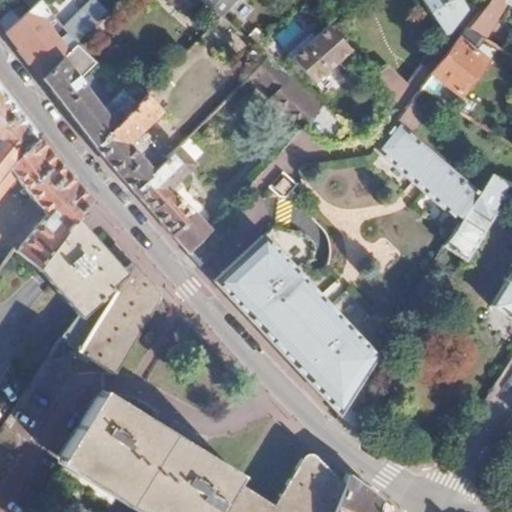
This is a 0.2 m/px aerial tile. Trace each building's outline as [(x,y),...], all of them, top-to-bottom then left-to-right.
[(17,18),(3,30),(39,76),(68,45),(74,40),(64,28),(40,0),(38,0),(32,6),(17,18)] [(32,6),(26,0),(19,0),(8,10),(17,18),(32,6)] [(106,5),(101,0),(91,0),(64,28),(74,40),(106,5)] [(231,0),(205,0),(220,13),(231,0)] [(423,0),(444,35),(460,14),(452,0),(423,0)] [(452,0),(460,14),(464,9),(459,0),(452,0)] [(17,18),(8,10),(0,17),(0,25),(3,30),(17,18)] [(282,53),(304,31),(291,19),(270,41),(282,53)] [(314,35),(310,32),(287,52),(311,79),(349,48),(327,24),(314,35)] [(267,37),(255,25),(245,35),(257,45),(267,37)] [(485,59),(456,37),(429,72),(458,92),(485,59)] [(68,45),(39,76),(94,146),(146,91),(130,75),(119,87),(107,97),(88,71),(78,80),(65,62),(75,53),(68,45)] [(274,90),(268,96),(295,122),(299,125),(321,101),(267,54),(247,74),(255,81),(260,76),(274,90)] [(386,63),(373,75),(395,99),(400,92),(405,85),(386,63)] [(0,175),(36,132),(0,86),(0,175)] [(160,106),(146,91),(94,146),(133,191),(153,170),(128,143),(160,106)] [(299,125),(301,126),(324,150),(340,147),(339,137),(349,126),(321,101),(299,125)] [(401,108),(394,117),(408,130),(415,121),(401,108)] [(394,117),(374,143),(413,178),(425,188),(460,219),(478,190),(477,189),(464,178),(408,130),(394,117)] [(0,190),(12,176),(45,217),(17,251),(36,267),(75,217),(82,209),(89,200),(36,132),(0,175),(0,190)] [(153,170),(133,191),(189,254),(207,228),(174,192),(181,184),(175,178),(191,161),(176,147),(153,170)] [(488,173),(473,164),(464,178),(477,189),(488,173)] [(477,189),(478,190),(460,219),(451,233),(443,246),(463,258),(509,186),(488,173),(477,189)] [(75,217),(36,267),(44,275),(66,301),(77,313),(59,340),(77,351),(125,272),(123,270),(106,251),(83,226),(75,217)] [(258,237),(247,247),(212,280),(250,323),(292,273),(258,237)] [(155,290),(130,263),(123,270),(125,272),(77,351),(86,356),(111,371),(154,301),(155,290)] [(511,266),(489,304),(511,317),(511,266)] [(292,273),(250,323),(287,365),(338,414),(355,387),(373,357),(332,315),(322,305),(296,277),(292,273)] [(59,340),(58,340),(47,357),(66,369),(75,355),(84,360),(86,356),(77,351),(59,340)] [(381,404),(355,387),(338,414),(364,431),(381,404)] [(94,396),(59,454),(152,511),(328,511),(341,481),(308,450),(301,454),(272,501),(94,396)] [(346,471),(341,481),(328,511),(390,511),(388,504),(346,471)]
